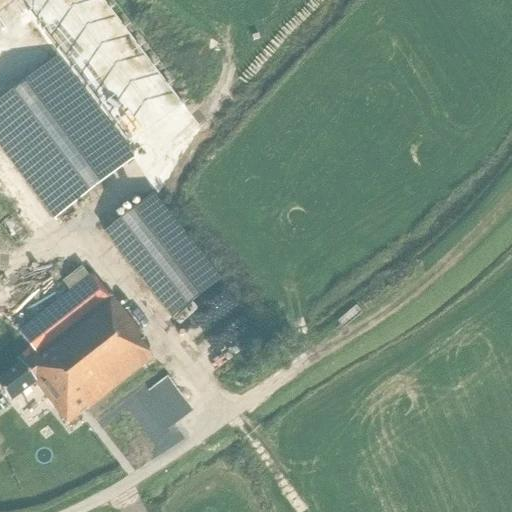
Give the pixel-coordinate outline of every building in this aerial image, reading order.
[(0,150),(53,219),(133,159),(57,59),(0,102),(0,150)] [(171,318),(219,279),(151,195),(103,234),(171,318)] [(20,365),(0,380),(0,393),(12,409),(39,388),(68,425),(153,358),(140,342),(144,339),(109,295),(107,297),(91,276),(88,278),(80,268),(62,283),(69,292),(18,333),(30,349),(16,360),(20,365)] [(169,377),(151,392),(176,423),(194,408),(169,377)] [(96,458),(108,449),(118,441),(104,423),(81,440),(96,458)]
